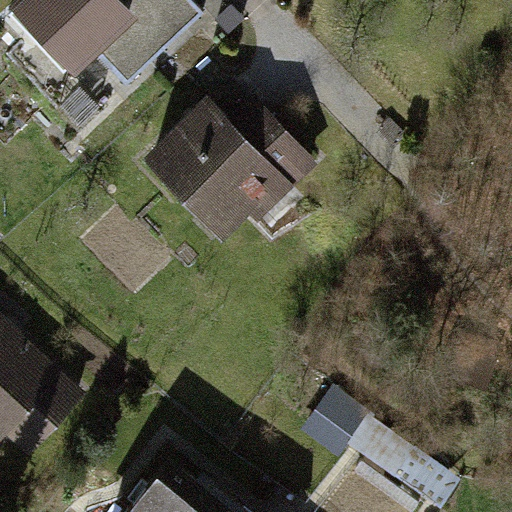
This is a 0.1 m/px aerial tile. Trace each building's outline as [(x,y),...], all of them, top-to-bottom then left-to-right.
[(163,0),(149,15),(133,0),(33,0),(20,14),(90,80),(128,41),(167,78),(226,17),(208,0),(163,0)] [(224,89),(151,159),(246,259),(337,172),(264,96),(246,113),(224,89)] [(0,312),(0,442),(35,472),(99,398),(0,312)] [(349,423),(442,494),(462,468),(369,397),(349,423)] [(232,511),(175,468),(140,511),(232,511)]
